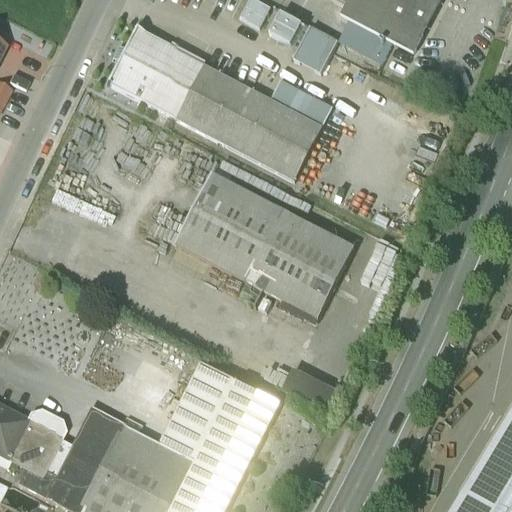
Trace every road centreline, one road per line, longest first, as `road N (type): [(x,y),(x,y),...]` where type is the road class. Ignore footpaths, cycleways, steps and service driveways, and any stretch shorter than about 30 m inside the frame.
road 1 (secondary): [(508,146),(344,511)]
road 2 (residential): [(97,0),(0,210)]
